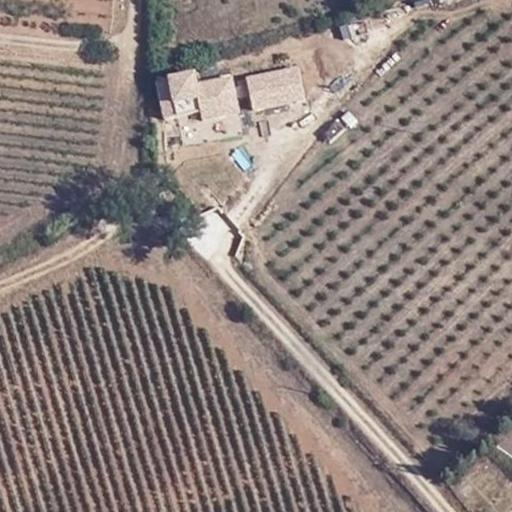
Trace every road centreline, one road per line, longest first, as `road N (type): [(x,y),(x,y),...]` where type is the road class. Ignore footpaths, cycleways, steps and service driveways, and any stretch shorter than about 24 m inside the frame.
road 1 (unclassified): [(463,511),(174,213),(130,216),(0,285)]
road 2 (track): [(140,0),(140,35),(119,43),(0,34)]
